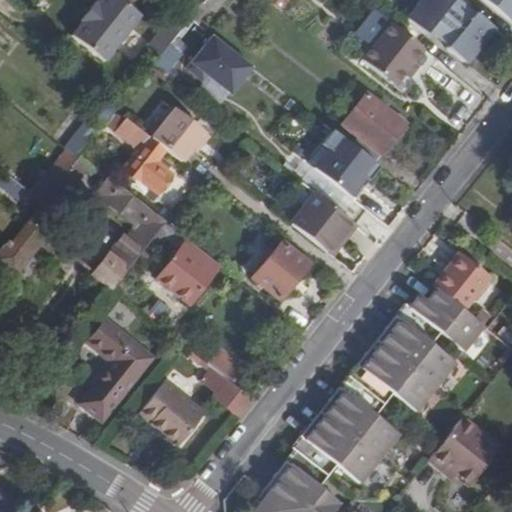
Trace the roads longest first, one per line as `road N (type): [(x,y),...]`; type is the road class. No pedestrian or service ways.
road 1 (residential): [(202,495),(511,103)]
road 2 (tertiary): [(155,511),(0,423)]
